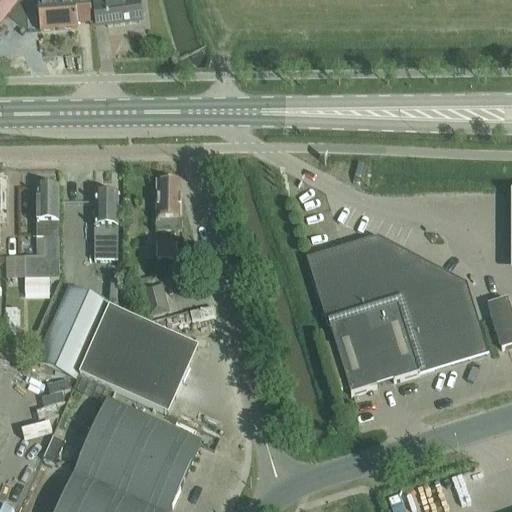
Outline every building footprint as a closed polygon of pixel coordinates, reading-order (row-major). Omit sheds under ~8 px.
[(0,0),(0,25),(20,0),(0,0)] [(39,33),(77,30),(77,25),(92,24),(90,0),(38,0),(37,0),(39,33)] [(90,0),(92,24),(106,22),(107,29),(141,24),(138,0),(90,0)] [(155,235),(161,235),(181,235),(181,184),(155,184),(155,235)] [(57,282),(58,210),(58,190),(36,190),(35,242),(42,242),(42,261),(23,261),(23,282),(33,282),(33,293),(59,293),(57,282)] [(117,243),(117,216),(117,196),(94,196),(94,243),(117,243)] [(350,399),(418,378),(418,377),(485,357),(464,288),(377,242),(308,263),(329,330),(329,331),(333,344),(323,347),(337,393),(348,390),(350,399)] [(175,260),(176,246),(156,245),(156,259),(175,260)] [(16,335),(16,288),(3,288),(3,335),(16,335)] [(75,384),(79,377),(110,311),(111,308),(68,288),(34,365),(75,384)] [(148,321),(167,316),(160,290),(141,295),(148,321)] [(501,352),(511,348),(511,319),(507,302),(487,308),(501,352)] [(198,351),(179,343),(110,311),(79,377),(149,410),(168,418),(198,351)] [(198,446),(180,437),(108,405),(59,511),(170,511),(201,445),(199,444),(198,446)] [(57,457),(52,468),(74,477),(79,467),(57,457)]
